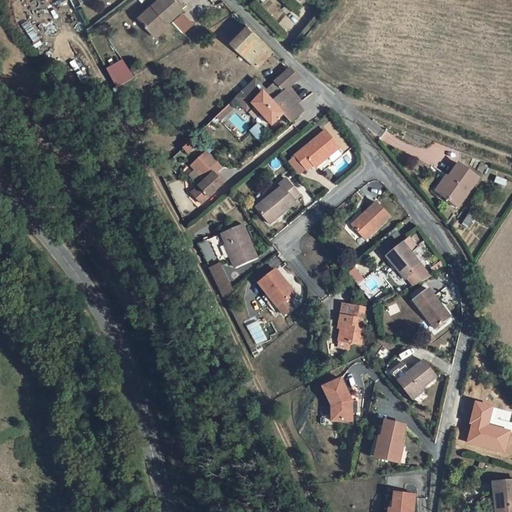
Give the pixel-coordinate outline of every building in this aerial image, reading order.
[(176,0),(174,0),(143,18),(153,35),(170,25),(173,29),(189,20),(186,16),(176,0)] [(299,0),(293,0),(290,4),(300,12),(306,5),(299,0)] [(170,25),(153,35),(157,42),(174,32),(173,29),(170,25)] [(277,77),(283,72),(246,36),(231,50),(256,76),(266,66),(277,77)] [(105,69),(115,88),(132,79),(122,60),(105,69)] [(289,77),(275,92),(286,102),(291,96),(299,87),(289,77)] [(275,92),(268,96),(258,87),(237,106),(247,116),(252,110),(273,134),(285,124),(292,131),(300,124),(296,117),(286,102),(275,92)] [(303,111),(291,96),(286,102),(296,117),(298,115),(303,111)] [(342,150),(350,144),(331,120),(323,126),(342,150)] [(326,137),(296,161),(308,174),(324,161),(327,165),(340,155),(326,137)] [(219,193),(213,184),(223,175),(222,175),(208,160),(194,173),(205,187),(198,193),(199,194),(191,203),(198,211),(219,193)] [(450,182),(440,197),(456,209),(476,181),(457,167),(448,180),(450,182)] [(448,180),(443,176),(432,192),(440,197),(450,182),(448,180)] [(282,188),(256,209),(270,225),(295,205),(293,202),(301,197),(288,180),(280,186),(282,188)] [(378,210),(349,232),(362,248),(391,226),(378,210)] [(240,228),(206,242),(213,258),(226,252),(233,272),(254,264),(240,228)] [(404,287),(411,295),(427,288),(407,263),(414,257),(407,247),(381,265),(400,290),(404,287)] [(221,298),(234,292),(220,263),(207,269),(221,298)] [(290,300),(283,289),(285,287),(275,273),(256,287),(264,296),(275,311),(285,304),(290,300)] [(290,300),(293,298),(285,287),(283,289),(290,300)] [(264,296),(259,300),(271,314),(275,311),(264,296)] [(424,303),(406,314),(426,343),(443,332),(424,303)] [(285,304),(275,311),(281,318),(291,311),(285,304)] [(337,336),(335,354),(347,356),(348,350),(360,351),(361,342),(357,342),(361,316),(339,312),(335,335),(337,336)] [(413,383),(402,393),(415,407),(438,386),(425,372),(413,383)] [(402,393),(413,383),(404,373),(392,383),(402,393)] [(334,420),(334,427),(349,427),(349,407),(339,385),(321,393),(329,411),(329,419),(334,420)] [(378,444),(374,464),(394,469),(402,432),(382,428),(378,444)] [(372,442),(367,463),(374,464),(378,444),(372,442)] [(507,496),(508,511),(511,511),(511,483),(501,485),(502,496),(507,496)] [(410,511),(412,501),(391,499),(389,511),(410,511)]
